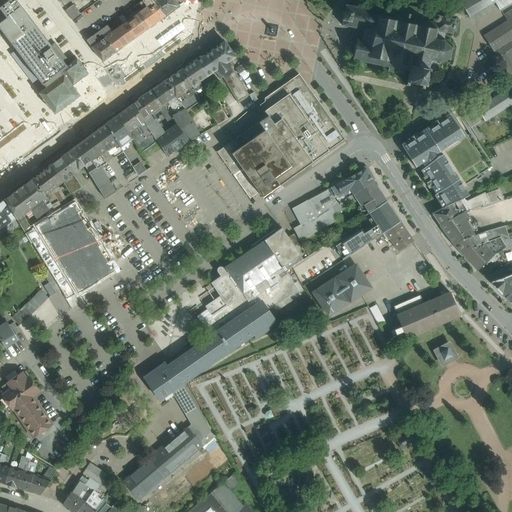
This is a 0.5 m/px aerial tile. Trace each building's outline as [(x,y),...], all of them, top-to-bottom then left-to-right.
[(0,22),(0,28),(42,85),(43,84),(67,67),(16,0),(8,0),(0,6),(0,9),(6,18),(0,22)] [(152,0),(153,2),(164,16),(177,6),(172,0),(152,0)] [(511,0),(458,0),(469,17),(470,17),(470,16),(495,1),(500,10),(499,10),(499,11),(511,3),(511,0)] [(147,7),(138,13),(149,28),(164,16),(153,2),(147,7)] [(403,6),(398,6),(398,4),(396,4),(397,6),(389,12),(388,11),(387,13),(380,12),(381,10),(379,9),(379,12),(372,10),(372,8),(371,8),(370,10),(364,9),(364,6),(362,6),(362,8),(355,7),(355,5),(354,4),(353,7),(347,6),(346,3),(345,4),(346,6),(345,12),(343,11),(342,20),(343,20),(342,25),(345,26),(345,25),(347,26),(350,27),(350,26),(353,26),(353,28),(354,28),(361,29),(361,28),(364,29),(363,30),(364,30),(362,39),(361,39),(361,40),(359,40),(359,39),(357,38),(356,42),(357,42),(356,43),(355,43),(354,44),(355,44),(353,54),(352,53),(352,55),(354,55),(354,56),(353,56),(353,60),(354,60),(354,59),(357,60),(357,61),(358,61),(363,62),(365,63),(365,61),(368,62),(367,63),(369,64),(369,63),(376,65),(375,65),(377,65),(383,66),(383,67),(385,67),(385,65),(388,66),(387,72),(388,72),(395,73),(396,74),(396,73),(403,75),(404,75),(405,70),(408,70),(408,72),(409,72),(407,82),(406,82),(406,86),(409,87),(409,83),(411,83),(412,84),(413,84),(413,83),(414,83),(418,83),(417,84),(418,84),(418,85),(419,86),(419,85),(420,85),(421,86),(421,89),(424,90),(424,86),(428,87),(428,84),(425,83),(428,71),(431,72),(431,70),(436,72),(436,71),(438,64),(439,65),(440,62),(447,59),(450,61),(451,59),(450,58),(451,56),(449,55),(451,49),(453,48),(453,46),(450,47),(444,42),(444,39),(443,39),(445,33),(451,34),(452,35),(454,34),(453,33),(453,32),(456,33),(458,22),(455,21),(457,20),(456,18),(454,19),(434,15),(432,22),(426,21),(421,11),(422,10),(421,9),(420,10),(416,9),(416,8),(403,5),(403,6)] [(80,14),(74,5),(65,11),(72,20),(80,14)] [(138,13),(123,24),(134,39),(149,28),(138,13)] [(118,18),(107,26),(112,32),(123,24),(118,18)] [(170,44),(191,29),(184,19),(163,34),(170,44)] [(112,32),(105,38),(116,52),(134,39),(123,24),(112,32)] [(112,32),(107,26),(99,31),(105,38),(112,32)] [(99,31),(86,40),(102,62),(116,52),(105,38),(99,31)] [(211,51),(225,72),(229,69),(225,64),(230,61),(235,57),(224,42),(211,51)] [(225,72),(211,51),(201,57),(201,56),(195,60),(207,76),(217,69),(221,75),(225,72)] [(67,67),(43,84),(46,88),(39,93),(55,114),(80,96),(72,86),(88,74),(77,59),(67,67)] [(195,60),(180,70),(192,87),(195,92),(203,87),(199,81),(207,76),(195,60)] [(249,95),(232,67),(234,66),(230,61),(225,64),(229,69),(225,72),(221,75),(237,102),(249,95)] [(180,70),(164,81),(175,97),(176,97),(192,87),(180,70)] [(243,170),(325,112),(299,75),(258,103),(273,124),(264,130),(232,154),(242,168),(243,170)] [(175,97),(164,81),(152,89),(163,105),(168,102),(175,97)] [(192,87),(176,97),(185,110),(186,110),(201,100),(195,92),(192,87)] [(152,89),(138,99),(138,100),(133,104),(143,119),(150,115),(153,112),(163,105),(152,89)] [(511,98),(506,90),(477,109),(485,122),(511,103),(511,98)] [(175,97),(168,102),(177,114),(185,110),(176,97),(175,97)] [(133,104),(117,116),(128,133),(137,126),(144,121),(143,119),(133,104)] [(172,117),(163,105),(153,112),(155,114),(160,111),(168,122),(173,118),(172,117)] [(221,109),(211,115),(218,125),(228,119),(221,109)] [(177,114),(172,117),(173,118),(177,125),(189,141),(199,135),(186,110),(185,110),(177,114)] [(480,122),(473,111),(464,117),(471,128),(480,122)] [(325,112),(243,170),(257,190),(259,192),(262,197),(344,139),(325,112)] [(422,163),(435,155),(439,152),(440,151),(463,136),(464,136),(452,118),(449,113),(448,114),(442,118),(444,121),(433,127),(432,125),(425,129),(418,133),(420,136),(410,143),(408,140),(402,144),(401,144),(404,149),(415,167),(416,167),(422,163)] [(165,134),(155,120),(153,121),(150,115),(143,119),(144,121),(146,124),(151,132),(156,140),(165,134)] [(128,133),(117,116),(106,124),(118,144),(120,147),(132,139),(128,133)] [(144,121),(137,126),(139,130),(146,124),(144,121)] [(259,123),(217,152),(233,175),(242,168),(232,154),(264,130),(259,123)] [(88,137),(100,154),(101,155),(118,144),(106,124),(88,137)] [(146,124),(139,130),(144,137),(151,132),(146,124)] [(177,125),(165,134),(156,140),(157,141),(167,156),(189,141),(177,125)] [(144,137),(135,144),(141,153),(157,141),(156,140),(151,132),(144,137)] [(100,154),(88,137),(73,148),(84,165),(100,154)] [(84,165),(73,148),(62,157),(73,174),(84,166),(84,165)] [(100,154),(84,165),(84,166),(89,173),(100,166),(102,168),(107,164),(101,155),(100,154)] [(430,178),(449,165),(443,155),(442,154),(436,157),(435,155),(422,163),(425,167),(420,170),(421,171),(425,176),(427,175),(430,178)] [(73,174),(62,157),(50,165),(62,182),(63,182),(72,175),(73,174)] [(140,164),(133,169),(138,176),(145,171),(140,164)] [(62,182),(50,165),(48,167),(32,179),(44,195),(58,185),(60,184),(62,182)] [(449,165),(430,178),(434,185),(454,172),(449,165)] [(100,166),(89,173),(105,199),(115,192),(102,168),(100,166)] [(242,168),(233,175),(248,196),(257,190),(243,170),(242,168)] [(373,181),(365,169),(337,185),(342,194),(348,190),(349,193),(352,192),(353,194),(373,181)] [(454,172),(434,185),(432,187),(436,194),(440,201),(444,207),(451,204),(452,204),(462,199),(469,195),(468,195),(463,187),(458,180),(459,179),(458,179),(454,172)] [(72,175),(63,182),(71,194),(82,188),(75,177),(72,175)] [(19,189),(31,209),(36,218),(44,211),(49,218),(56,213),(44,195),(32,179),(19,189)] [(373,181),(353,194),(360,205),(363,204),(368,212),(386,201),(373,181)] [(70,205),(60,188),(58,185),(44,195),(56,213),(70,205)] [(337,185),(329,189),(334,198),(337,196),(342,194),(337,185)] [(31,209),(19,189),(4,199),(15,217),(25,234),(32,230),(25,219),(22,215),(31,209)] [(334,198),(329,189),(320,194),(329,210),(340,203),(337,196),(334,198)] [(452,204),(451,204),(444,207),(432,214),(440,225),(459,215),(458,215),(463,213),(463,214),(464,213),(465,213),(483,205),(484,208),(502,202),(498,192),(484,196),(484,195),(467,203),(464,202),(462,199),(452,204)] [(320,194),(308,200),(318,218),(329,210),(320,194)] [(353,194),(340,203),(345,209),(355,202),(358,207),(360,205),(353,194)] [(0,202),(0,219),(4,226),(15,217),(4,199),(0,202)] [(308,200),(292,209),(300,225),(293,229),(300,241),(323,228),(324,228),(318,218),(308,200)] [(386,201),(368,212),(377,226),(382,233),(384,232),(400,222),(386,201)] [(70,205),(56,213),(49,218),(36,226),(77,294),(107,276),(117,270),(75,202),(70,205)] [(340,203),(329,210),(333,217),(345,209),(340,203)] [(364,216),(368,212),(363,204),(360,205),(358,207),(357,209),(361,215),(364,216)] [(329,210),(318,218),(324,228),(325,228),(323,224),(333,217),(329,210)] [(463,213),(458,215),(459,215),(440,225),(453,243),(462,239),(473,236),(473,235),(475,235),(466,219),(468,218),(467,216),(465,213),(464,213),(463,214),(463,213)] [(477,235),(481,233),(470,216),(467,216),(468,218),(466,219),(475,235),(477,235)] [(413,241),(400,222),(384,232),(398,251),(413,241)] [(353,234),(334,247),(342,261),(365,245),(382,233),(377,226),(368,233),(363,229),(354,235),(353,234)] [(482,243),(500,238),(502,241),(509,239),(505,226),(481,233),(477,235),(480,244),(482,243)] [(211,337),(168,367),(165,363),(144,378),(159,399),(175,388),(182,383),(254,333),(256,337),(277,323),(267,309),(271,305),(272,306),(297,289),(286,272),(292,268),(292,267),(295,265),(301,262),(303,260),(300,255),(294,246),(297,244),(292,235),(288,237),(282,228),(268,237),(225,267),(228,272),(226,273),(223,268),(222,267),(220,266),(219,267),(218,268),(217,269),(217,270),(217,271),(218,272),(221,276),(214,281),(223,294),(205,306),(210,314),(204,318),(205,319),(204,320),(209,328),(206,330),(211,337)] [(473,236),(462,239),(453,243),(462,254),(474,246),(480,244),(477,235),(475,235),(473,235),(473,236)] [(500,238),(482,243),(494,255),(495,254),(502,249),(503,251),(511,248),(511,238),(509,239),(502,241),(500,238)] [(480,244),(474,246),(462,254),(478,270),(494,255),(482,243),(480,244)] [(303,260),(301,262),(304,268),(328,252),(325,246),(303,260)] [(355,266),(337,278),(337,277),(336,278),(334,280),(333,280),(332,280),(313,293),(314,294),(327,314),(328,315),(329,315),(329,314),(347,303),(348,302),(350,301),(351,301),(352,300),(351,300),(369,288),(371,288),(370,286),(357,266),(356,265),(355,266)] [(60,290),(49,272),(44,275),(49,283),(44,286),(50,296),(60,290)] [(511,273),(491,282),(490,282),(489,280),(488,281),(502,295),(510,303),(511,300),(511,273)] [(40,290),(29,302),(36,310),(48,298),(40,290)] [(397,314),(396,315),(407,339),(460,316),(450,292),(424,303),(397,314)] [(394,306),(397,314),(424,303),(420,295),(394,306)] [(28,302),(12,317),(19,326),(36,310),(29,302),(28,302)] [(377,324),(383,320),(374,304),(368,307),(377,324)] [(272,306),(271,305),(267,309),(277,323),(281,319),(272,306)] [(7,321),(0,325),(0,339),(5,348),(18,340),(15,335),(9,325),(7,321)] [(20,332),(14,322),(9,325),(15,335),(20,332)] [(372,330),(375,344),(382,342),(379,328),(372,330)] [(447,348),(446,346),(439,350),(441,353),(438,354),(441,360),(444,359),(445,361),(452,357),(451,356),(453,354),(450,348),(447,349),(447,348)] [(6,377),(10,382),(20,375),(16,369),(6,377)] [(37,441),(58,426),(38,396),(46,390),(32,370),(11,384),(13,388),(5,393),(37,441)] [(210,432),(182,383),(175,388),(199,429),(204,437),(210,432)] [(188,428),(172,441),(170,439),(137,467),(138,469),(123,481),(138,499),(202,445),(199,441),(204,437),(199,429),(193,434),(188,428)] [(409,433),(405,436),(404,434),(403,435),(404,436),(399,439),(399,437),(398,438),(398,439),(397,442),(396,442),(396,443),(397,443),(399,446),(398,447),(399,448),(400,446),(402,446),(403,448),(404,447),(408,444),(409,445),(410,444),(409,443),(413,441),(415,441),(415,440),(414,440),(410,433),(411,432),(410,431),(409,433)] [(22,456),(19,468),(17,469),(22,471),(25,461),(26,457),(22,456)] [(10,467),(0,464),(0,482),(4,484),(10,467)] [(115,481),(90,464),(83,474),(109,490),(115,481)] [(17,469),(10,467),(4,484),(16,488),(22,471),(17,469)] [(56,471),(50,467),(45,476),(43,477),(50,480),(56,471)] [(27,472),(22,471),(16,488),(28,491),(34,474),(27,472)] [(238,471),(223,483),(230,491),(243,480),(238,471)] [(43,477),(34,474),(28,491),(40,495),(50,480),(43,477)] [(88,480),(82,476),(79,480),(85,485),(88,480)] [(85,485),(79,481),(72,491),(78,496),(85,485)] [(230,491),(223,483),(211,493),(226,511),(236,511),(242,507),(230,491)] [(94,490),(90,496),(85,502),(91,507),(98,497),(100,494),(94,490)] [(72,491),(64,503),(65,506),(71,511),(76,511),(85,502),(78,496),(72,491)] [(226,511),(211,493),(187,511),(226,511)] [(91,507),(85,502),(76,511),(92,511),(94,510),(102,500),(98,497),(91,507)]
